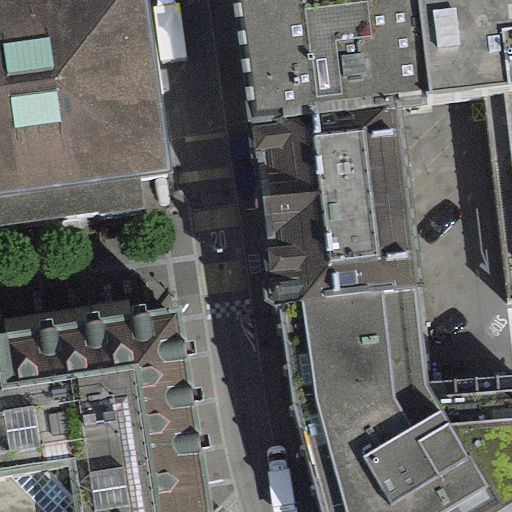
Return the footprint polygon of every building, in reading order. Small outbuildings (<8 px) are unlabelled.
[(0,0),(0,242),(147,224),(142,189),(173,185),(146,0),(0,0)] [(250,0),(255,47),(264,124),(409,108),(406,83),(449,78),(439,0),(250,0)] [(511,0),(439,0),(449,78),(463,76),(489,74),(511,275),(511,0)] [(264,124),(284,297),(428,281),(409,108),(264,124)] [(428,281),(284,297),(303,407),(331,511),(511,511),(511,389),(432,393),(428,281)] [(0,511),(209,511),(210,511),(179,308),(0,334),(0,511)]
